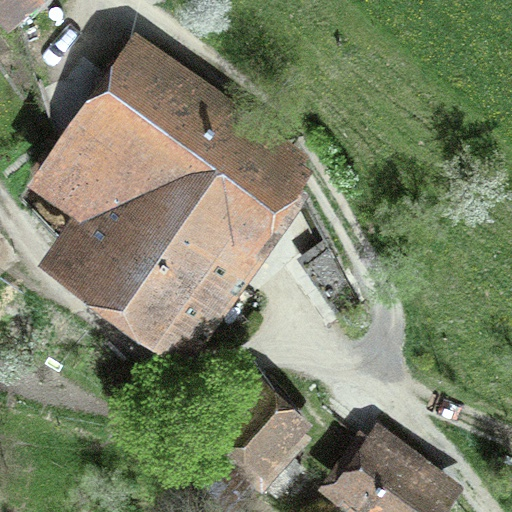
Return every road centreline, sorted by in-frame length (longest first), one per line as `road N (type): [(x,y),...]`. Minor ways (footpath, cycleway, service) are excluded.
road 1 (track): [(110,0),(225,71),(276,136),(377,296),(389,341),(379,380)]
road 2 (track): [(494,511),(379,380)]
road 3 (track): [(379,380),(511,435)]
